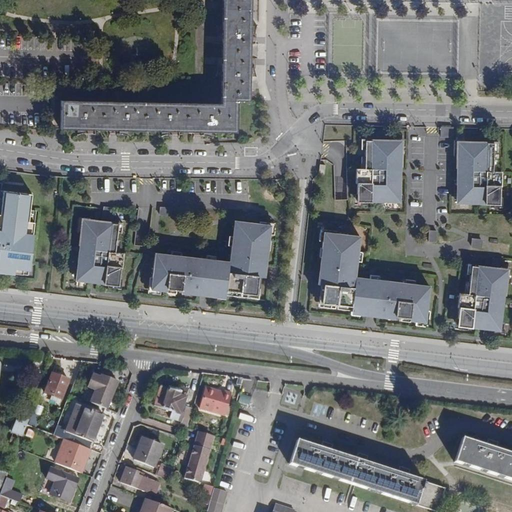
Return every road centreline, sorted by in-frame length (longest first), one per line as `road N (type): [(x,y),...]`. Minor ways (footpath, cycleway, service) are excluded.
road 1 (residential): [(511,112),(324,108),(269,163),(72,162),(0,148)]
road 2 (tertiary): [(258,342),(0,312)]
road 3 (tertiary): [(511,370),(258,342)]
road 4 (residential): [(87,511),(147,358)]
road 5 (residential): [(0,339),(147,358)]
road 6 (tertiary): [(258,342),(387,384)]
road 7 (unknown): [(393,264),(444,269),(441,349)]
road 8 (residential): [(147,358),(274,374)]
road 9 (tertiary): [(387,384),(511,398)]
